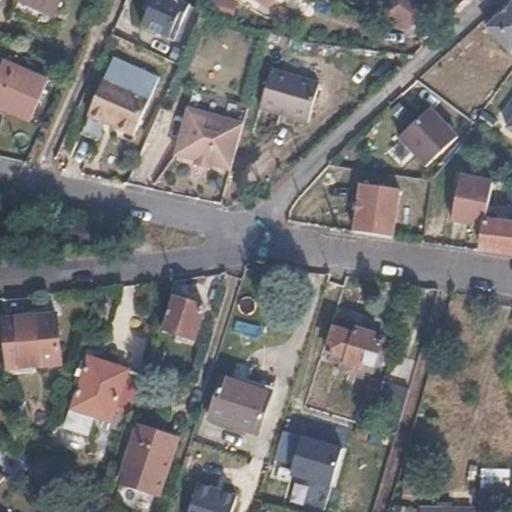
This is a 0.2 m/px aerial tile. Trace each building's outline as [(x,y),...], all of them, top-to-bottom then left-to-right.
[(71,0),(7,0),(58,26),(71,0)] [(168,41),(191,4),(183,0),(158,0),(142,25),(168,41)] [(215,0),(215,10),(239,12),(239,0),(215,0)] [(353,0),(364,8),(369,0),(353,0)] [(424,7),(413,0),(392,0),(382,15),(407,32),(424,7)] [(511,46),(511,0),(509,0),(483,27),(507,51),(511,46)] [(156,83),(111,60),(83,117),(128,138),(156,83)] [(50,83),(6,63),(0,76),(0,107),(31,123),(50,83)] [(308,121),(318,83),(270,69),(259,107),(308,121)] [(425,157),(451,122),(418,98),(393,133),(425,157)] [(172,157),(227,172),(241,125),(185,109),(172,157)] [(488,220),(495,181),(462,176),(454,219),(487,225),(488,220)] [(395,235),(402,188),(363,182),(356,230),(395,235)] [(488,220),(483,249),(511,252),(511,221),(511,222),(511,215),(501,215),(500,221),(488,220)] [(207,303),(176,293),(165,326),(198,337),(207,303)] [(36,324),(7,327),(10,369),(63,365),(59,316),(35,317),(36,324)] [(178,334),(164,329),(159,345),(173,350),(178,334)] [(355,335),(337,329),(329,353),(333,354),(332,359),(347,364),(344,372),(362,377),(365,369),(374,372),(376,367),(377,367),(384,343),(376,341),(377,335),(357,329),(355,335)] [(130,424),(146,372),(94,357),(77,409),(130,424)] [(275,394),(226,378),(212,419),(261,436),(275,394)] [(365,412),(388,419),(397,386),(372,378),(366,394),(370,395),(365,412)] [(52,445),(57,430),(41,419),(43,407),(29,404),(17,385),(6,390),(23,426),(52,445)] [(181,436),(140,424),(123,482),(164,493),(181,436)] [(292,466),(300,436),(283,431),(274,461),(292,466)] [(340,447),(300,436),(292,466),(289,476),(329,487),(340,447)] [(412,499),(415,469),(404,468),(400,497),(412,499)] [(511,468),(484,468),(483,486),(511,486),(511,468)] [(0,491),(10,479),(0,471),(0,491)] [(479,511),(504,511),(505,494),(481,492),(479,511)] [(105,511),(117,511),(121,501),(112,494),(105,511)]
